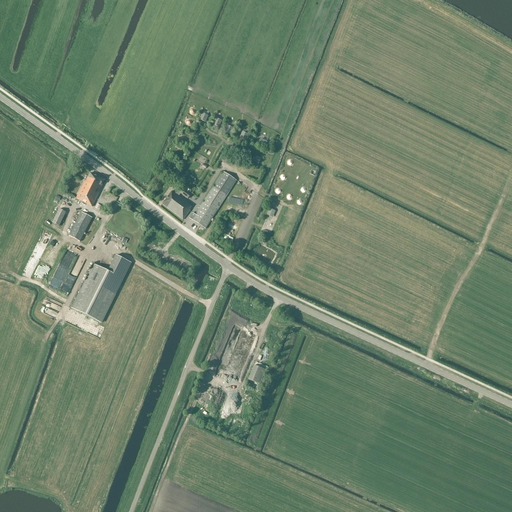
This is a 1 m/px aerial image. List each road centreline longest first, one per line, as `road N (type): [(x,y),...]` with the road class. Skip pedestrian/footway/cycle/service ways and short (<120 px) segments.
road 1 (tertiary): [(511,405),(227,266)]
road 2 (tertiary): [(227,266),(0,98)]
road 3 (unclassified): [(132,511),(227,266)]
road 4 (unknown): [(211,307),(111,246),(98,246),(70,286)]
